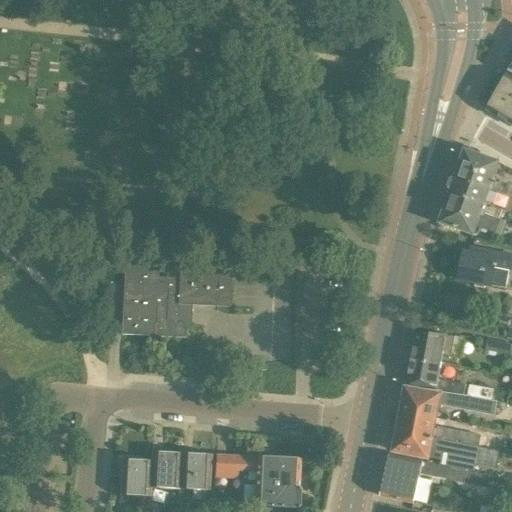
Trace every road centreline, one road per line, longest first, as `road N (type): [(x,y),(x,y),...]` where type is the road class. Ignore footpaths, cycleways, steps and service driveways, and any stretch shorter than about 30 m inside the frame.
road 1 (residential): [(85,511),(96,406),(106,399),(370,419)]
road 2 (tertiary): [(370,419),(442,117)]
